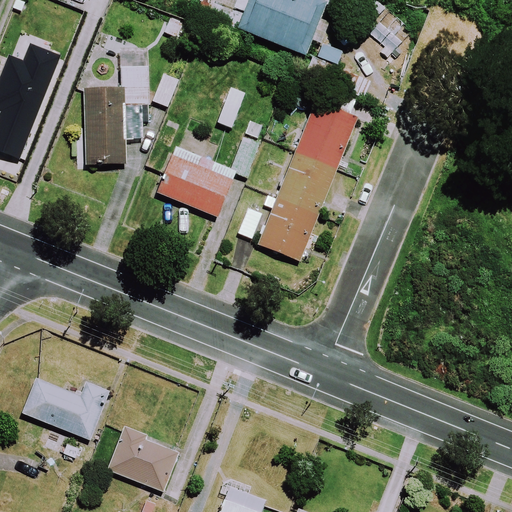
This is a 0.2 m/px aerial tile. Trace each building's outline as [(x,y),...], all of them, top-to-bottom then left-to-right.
[(238,0),(236,0),(213,0),(201,33),(236,46),(240,34),(305,59),(326,6),(338,11),(341,0),(238,0)] [(185,27),(171,20),(163,34),(177,42),(185,27)] [(57,59),(30,49),(24,66),(9,60),(0,83),(0,116),(1,116),(0,118),(0,156),(16,163),(57,59)] [(148,114),(147,69),(122,70),(122,91),(83,92),(84,167),(122,167),(122,142),(142,142),(142,114),(148,114)] [(336,71),(321,107),(353,120),(368,85),(336,71)] [(178,83),(163,76),(152,104),(167,110),(178,83)] [(353,120),(321,107),(318,106),(258,247),(298,264),(357,122),(353,120)] [(266,130),(247,123),(230,168),(249,175),(266,130)] [(235,173),(175,150),(157,196),(217,220),(235,173)] [(262,216),(247,210),(236,236),(251,242),(262,216)] [(79,399),(37,382),(23,415),(90,442),(109,395),(84,385),(79,399)] [(179,451),(124,430),(107,473),(162,494),(179,451)] [(250,489),(225,479),(219,495),(226,497),(219,511),(262,511),(266,502),(248,495),(250,489)]
